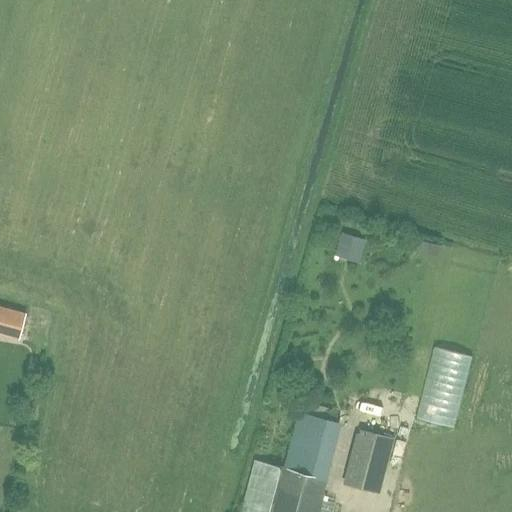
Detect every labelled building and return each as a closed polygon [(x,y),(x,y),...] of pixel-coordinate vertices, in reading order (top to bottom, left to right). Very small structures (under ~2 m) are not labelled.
[(361,256),(366,240),(341,232),(336,248),(361,256)] [(0,307),(0,330),(19,335),(24,314),(0,307)] [(28,318),(24,337),(35,339),(39,321),(28,318)] [(38,382),(41,366),(32,365),(30,381),(38,382)] [(299,413),(285,466),(254,460),(240,511),(316,511),(325,478),(323,478),(338,423),(299,413)] [(377,492),(390,445),(357,436),(344,483),(377,492)]
